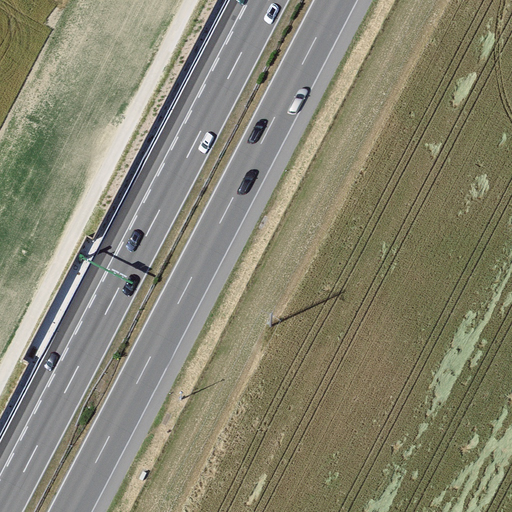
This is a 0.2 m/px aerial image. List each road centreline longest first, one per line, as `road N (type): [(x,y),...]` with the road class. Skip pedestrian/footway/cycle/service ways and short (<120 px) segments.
road 1 (motorway): [(268,0),(2,511)]
road 2 (motorway): [(70,511),(336,0)]
road 3 (track): [(0,381),(191,0)]
